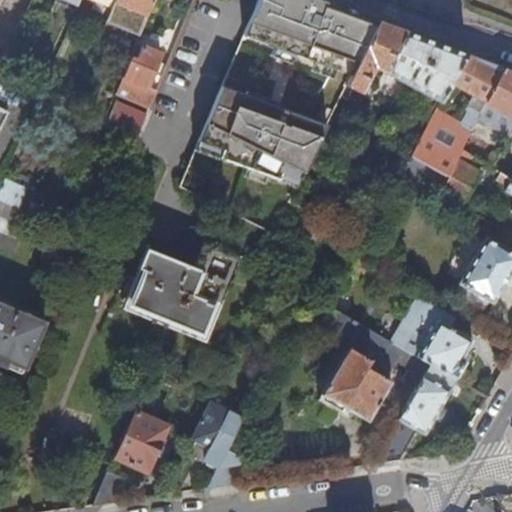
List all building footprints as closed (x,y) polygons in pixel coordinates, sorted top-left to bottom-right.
[(115,0),(115,2),(148,16),(154,0),(115,0)] [(319,0),(258,0),(244,34),(349,80),(377,22),(333,5),(319,0)] [(384,72),(405,32),(385,25),(377,22),(349,80),(346,86),(360,94),(367,80),(376,85),(384,72)] [(440,103),(450,84),(465,55),(429,41),(405,32),(384,72),(439,103),(440,103)] [(131,58),(115,95),(149,109),(157,90),(148,86),(161,53),(142,45),(136,60),(131,58)] [(456,159),(461,150),(477,120),(485,105),(504,69),(477,59),(465,55),(450,84),(462,91),(460,96),(465,100),(468,95),(473,97),(464,111),(466,113),(458,127),(433,113),(410,157),(446,178),(456,159)] [(511,72),(504,69),(485,105),(477,120),(508,137),(511,129),(511,72)] [(321,138),(221,87),(198,141),(295,190),(321,138)] [(135,143),(147,115),(119,103),(106,131),(135,143)] [(0,130),(9,113),(0,108),(0,130)] [(511,181),(511,157),(501,151),(497,157),(491,168),(506,178),(511,181)] [(497,157),(491,153),(485,164),(491,168),(497,157)] [(439,194),(439,192),(446,178),(410,157),(402,172),(439,194)] [(439,192),(459,204),(476,170),(456,159),(446,178),(439,192)] [(4,178),(0,187),(0,202),(20,211),(29,189),(4,178)] [(511,213),(511,181),(506,178),(502,183),(507,186),(503,192),(511,197),(511,208),(510,212),(511,213)] [(0,218),(21,228),(36,192),(29,189),(20,211),(0,202),(0,218)] [(485,238),(452,293),(483,312),(489,303),(491,304),(500,289),(501,290),(511,273),(510,272),(511,268),(511,234),(498,227),(490,240),(485,238)] [(0,234),(0,247),(16,254),(21,243),(0,234)] [(193,268),(203,246),(198,242),(188,266),(193,268)] [(207,248),(203,246),(193,268),(188,266),(147,248),(139,268),(143,270),(129,304),(174,323),(207,248)] [(232,259),(207,248),(174,323),(202,335),(232,259)] [(374,290),(383,275),(355,259),(330,308),(340,314),(358,280),(374,290)] [(447,327),(454,316),(419,296),(393,344),(429,365),(430,364),(455,379),(456,380),(466,362),(461,360),(472,341),(447,327)] [(46,321),(0,302),(0,365),(6,368),(8,362),(26,369),(46,321)] [(340,314),(330,308),(317,330),(348,347),(318,399),(341,412),(345,407),(368,421),(391,381),(385,378),(395,361),(407,368),(401,380),(416,388),(429,365),(393,344),(340,314)] [(429,365),(416,388),(373,465),(401,461),(418,430),(424,433),(455,379),(430,364),(429,365)] [(243,418),(247,409),(215,394),(211,402),(243,418)] [(205,460),(218,467),(224,455),(227,449),(243,418),(211,402),(192,439),(211,448),(205,460)] [(167,427),(135,412),(115,456),(148,471),(167,427)] [(234,485),(234,483),(232,473),(238,463),(224,455),(218,467),(207,489),(220,487),(234,485)] [(125,478),(109,472),(94,506),(117,502),(125,478)] [(486,499),(502,511),(511,511),(511,497),(509,495),(486,499)] [(502,511),(486,499),(475,511),(502,511)]
